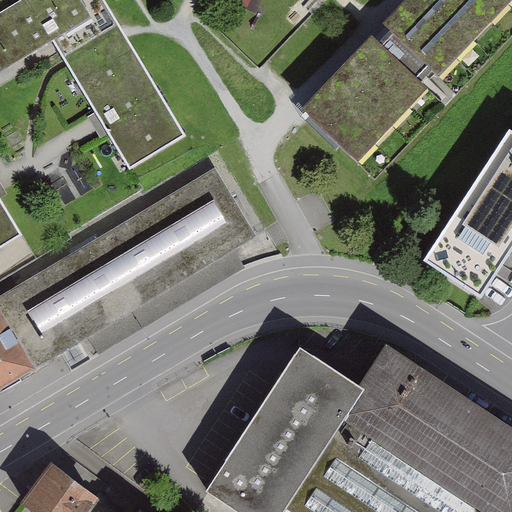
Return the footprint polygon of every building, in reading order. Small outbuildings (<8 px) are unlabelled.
[(115,0),(0,0),(0,249),(30,231),(0,182),(0,74),(61,37),(140,165),(196,131),(115,0)] [(511,4),(511,0),(411,0),(391,22),(447,74),(511,4)] [(434,86),(379,36),(314,108),(370,158),(434,86)] [(511,133),(430,263),(489,300),(511,263),(511,133)] [(217,167),(0,300),(0,391),(258,233),(217,167)] [(511,511),(511,421),(391,343),(366,383),(372,388),(351,421),(291,511),(511,511)] [(366,383),(305,344),(209,491),(240,511),(291,511),(351,421),(372,388),(366,383)] [(56,461),(26,501),(40,511),(94,511),(105,497),(56,461)]
